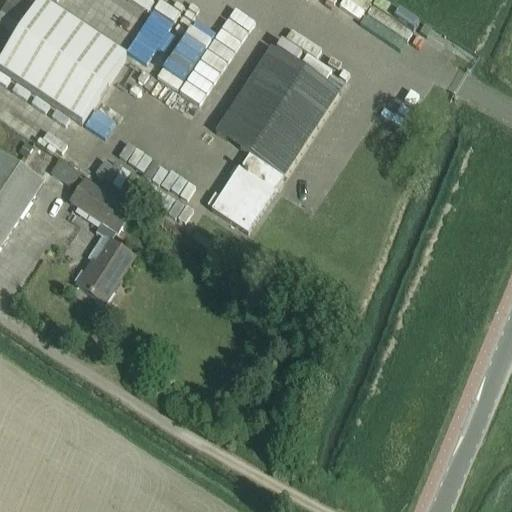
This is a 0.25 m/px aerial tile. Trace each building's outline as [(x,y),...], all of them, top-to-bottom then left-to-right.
[(0,73),(81,127),(124,61),(39,4),(0,62),(0,73)] [(377,17),(410,35),(418,22),(384,4),(377,17)] [(273,194),(338,95),(270,50),(221,125),(214,135),(248,157),(239,172),(238,171),(212,210),(207,207),(206,208),(211,211),(210,213),(247,237),(275,195),(273,194)] [(177,52),(171,64),(188,74),(194,62),(177,52)] [(210,88),(219,71),(203,63),(194,79),(210,88)] [(0,248),(43,185),(0,156),(0,248)] [(70,190),(80,176),(59,162),(50,175),(70,190)] [(118,165),(113,176),(140,188),(145,178),(118,165)] [(117,235),(130,215),(83,184),(70,204),(102,226),(95,236),(101,240),(88,261),(92,264),(76,289),(103,307),(111,293),(115,293),(119,287),(118,283),(133,260),(110,245),(116,235),(117,235)] [(364,269),(390,230),(379,223),(353,261),(364,269)]
